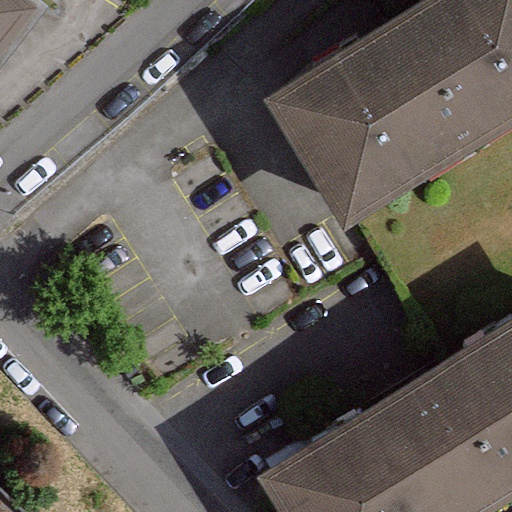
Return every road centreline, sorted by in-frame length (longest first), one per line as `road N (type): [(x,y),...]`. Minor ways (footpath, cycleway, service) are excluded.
road 1 (residential): [(181,511),(0,317)]
road 2 (residential): [(0,146),(197,0)]
